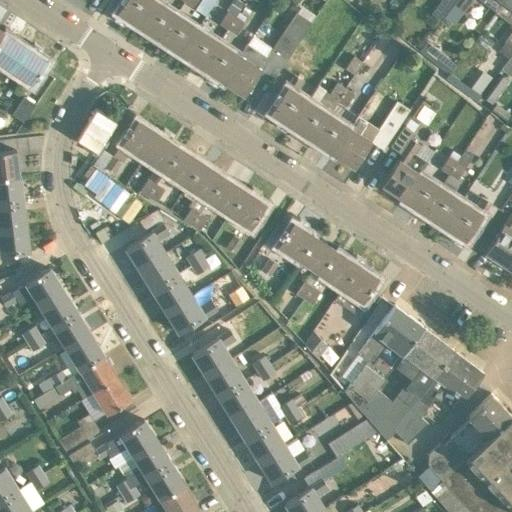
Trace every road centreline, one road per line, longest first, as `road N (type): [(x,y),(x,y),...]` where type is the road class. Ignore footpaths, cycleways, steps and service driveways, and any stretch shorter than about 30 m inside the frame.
road 1 (residential): [(102,43),(57,123),(52,177),(61,212),(243,511)]
road 2 (residential): [(511,320),(102,43)]
